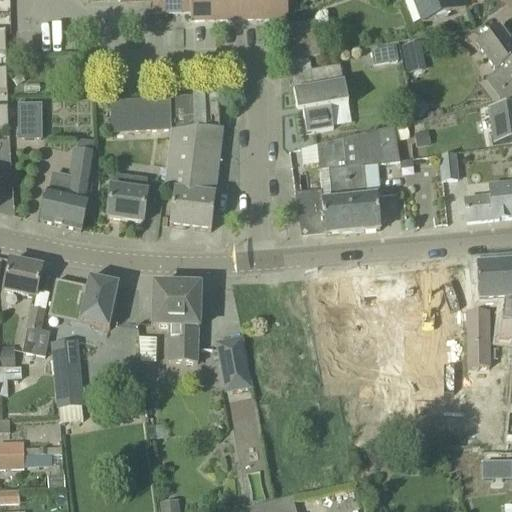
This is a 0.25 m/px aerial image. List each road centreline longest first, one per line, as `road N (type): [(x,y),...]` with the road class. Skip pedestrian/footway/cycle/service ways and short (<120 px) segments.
road 1 (residential): [(257,262),(255,83),(248,66),(131,62),(61,0)]
road 2 (residential): [(0,240),(141,265),(257,262)]
road 3 (residential): [(257,262),(511,239)]
